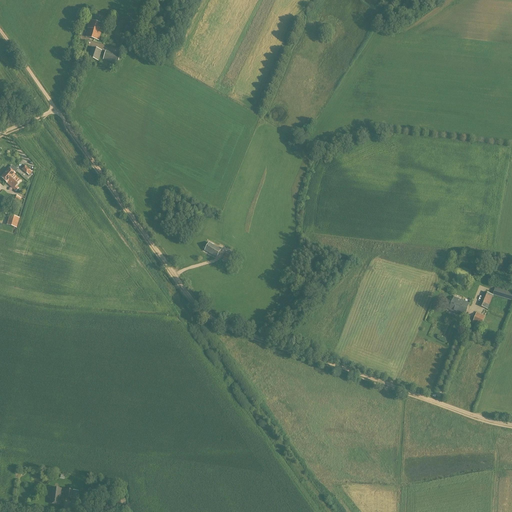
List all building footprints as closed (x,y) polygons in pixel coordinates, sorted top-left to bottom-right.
[(91,21),(86,37),(98,40),(103,25),(91,21)] [(102,51),(91,47),(88,58),(98,61),(102,51)] [(103,59),(117,65),(120,56),(106,51),(103,59)] [(21,169),(26,174),(27,173),(29,175),(31,177),(34,174),(29,170),(24,166),(21,169)] [(7,183),(14,175),(15,174),(9,169),(1,178),(7,183)] [(14,175),(7,183),(10,187),(15,191),(18,188),(16,186),(21,181),(14,175)] [(11,195),(7,205),(17,209),(21,199),(11,195)] [(6,225),(16,228),(19,218),(9,215),(6,225)] [(205,251),(216,257),(221,250),(209,243),(205,251)] [(222,261),(229,265),(233,257),(226,253),(222,261)] [(493,295),(511,301),(511,300),(511,293),(495,288),(493,295)] [(479,306),(487,309),(493,296),(484,292),(479,306)] [(454,298),(449,310),(464,316),(469,304),(454,298)] [(485,316),(476,313),(472,323),(481,327),(485,316)] [(63,495),(60,495),(61,489),(50,487),(49,495),(51,495),(50,504),(58,505),(59,498),(63,498),(77,500),(78,491),(63,489),(63,495)] [(118,505),(119,506),(122,506),(124,505),(125,503),(124,499),(122,498),(120,497),(118,498),(117,500),(117,503),(118,505)]
